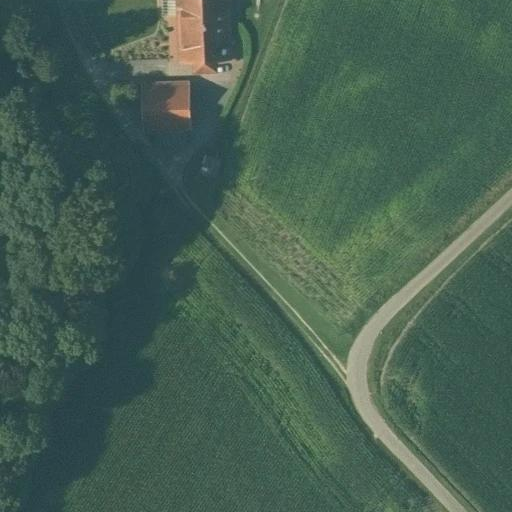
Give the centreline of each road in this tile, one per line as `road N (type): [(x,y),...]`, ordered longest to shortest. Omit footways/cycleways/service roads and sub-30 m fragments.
road 1 (unclassified): [(511,191),(390,306),(359,350),(356,379),(367,412),(452,511)]
road 2 (track): [(163,153),(192,210),(356,379)]
